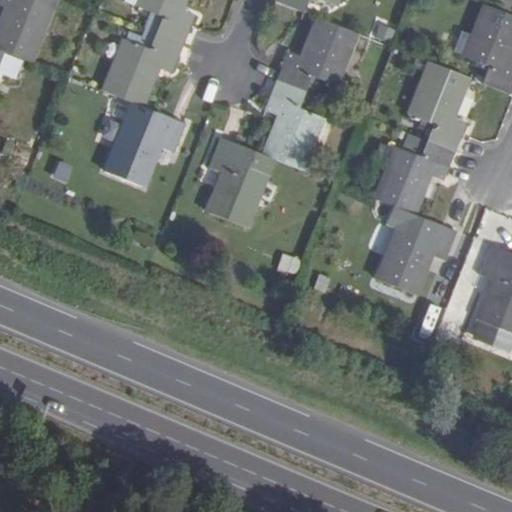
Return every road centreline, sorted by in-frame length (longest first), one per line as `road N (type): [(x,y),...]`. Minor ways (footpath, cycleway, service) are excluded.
road 1 (trunk): [(486,511),(0,307)]
road 2 (trunk): [(0,368),(340,511)]
